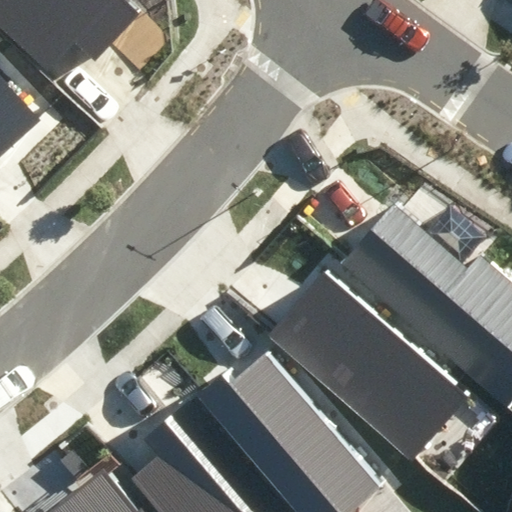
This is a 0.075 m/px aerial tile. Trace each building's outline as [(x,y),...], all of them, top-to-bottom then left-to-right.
[(95,61),(142,9),(132,0),(0,0),(0,25),(49,71),(75,43),(95,61)] [(0,158),(44,119),(0,71),(0,158)] [(509,406),(511,402),(511,281),(478,253),(468,266),(396,203),(343,263),(509,406)] [(412,459),(472,391),(329,268),(270,337),(412,459)] [(301,511),(346,511),(382,482),(270,352),(236,382),(226,370),(199,393),(301,511)] [(291,511),(194,399),(147,439),(160,455),(132,478),(161,511),(291,511)] [(146,511),(106,463),(48,511),(146,511)]
